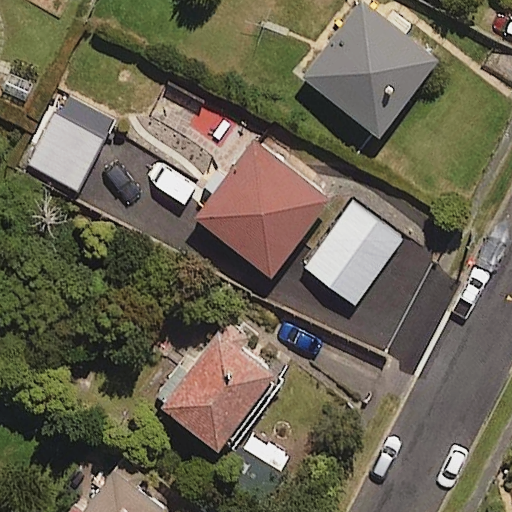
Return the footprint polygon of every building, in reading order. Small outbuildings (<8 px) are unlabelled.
[(434,47),(371,0),(349,0),(300,66),(377,124),(434,47)] [(327,191),(251,132),(194,205),(270,264),(327,191)] [(400,234),(352,198),(305,262),(353,297),(400,234)] [(272,354),(216,309),(156,383),(212,428),(272,354)] [(152,511),(167,494),(106,448),(57,511),(152,511)]
